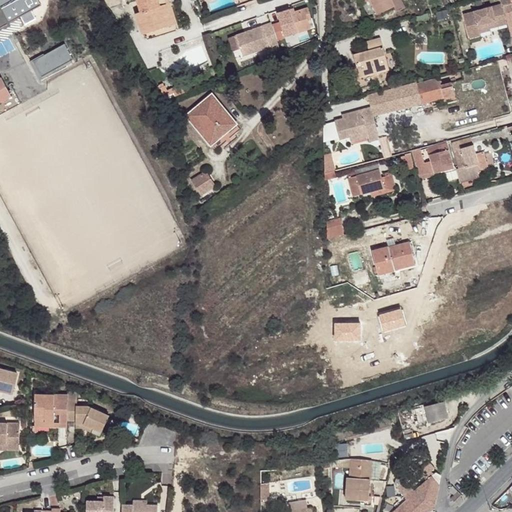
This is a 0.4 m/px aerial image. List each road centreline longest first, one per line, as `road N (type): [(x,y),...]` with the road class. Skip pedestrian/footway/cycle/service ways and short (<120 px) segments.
road 1 (residential): [(0,488),(161,449)]
road 2 (residential): [(446,511),(442,490),(459,427),(511,376)]
road 3 (unknown): [(270,0),(139,46)]
